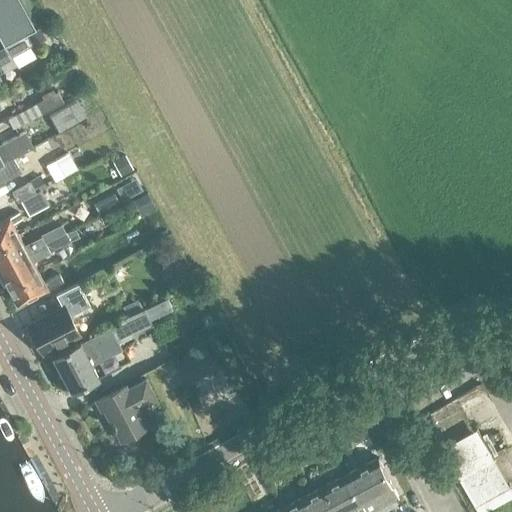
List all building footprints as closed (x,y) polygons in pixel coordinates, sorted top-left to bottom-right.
[(0,0),(0,37),(4,45),(6,44),(27,32),(35,28),(20,0),(0,0)] [(12,54),(33,42),(27,32),(6,44),(12,54)] [(43,111),(64,99),(58,89),(37,100),(43,111)] [(83,117),(74,100),(73,98),(48,113),(58,131),(83,117)] [(0,163),(13,156),(30,147),(22,132),(0,143),(0,163)] [(65,172),(79,164),(70,148),(57,155),(65,172)] [(120,170),(132,166),(128,151),(116,155),(120,170)] [(13,156),(0,163),(0,182),(21,171),(13,156)] [(138,173),(117,183),(122,196),(144,186),(138,173)] [(20,199),(35,190),(30,181),(12,191),(15,197),(17,201),(20,199)] [(29,213),(47,202),(39,188),(35,190),(20,199),(29,213)] [(116,189),(96,198),(100,208),(120,199),(116,189)] [(141,209),(155,202),(149,189),(134,196),(141,209)] [(0,218),(0,243),(17,234),(11,222),(21,216),(17,210),(0,218)] [(17,234),(0,243),(0,266),(55,236),(52,230),(24,245),(17,234)] [(55,236),(0,266),(0,276),(6,287),(37,270),(32,260),(48,251),(70,240),(65,231),(55,236)] [(37,270),(6,287),(16,306),(56,284),(52,276),(43,280),(37,270)] [(91,304),(84,292),(78,280),(55,292),(62,305),(26,325),(31,333),(29,336),(30,341),(33,344),(37,345),(41,353),(78,333),(69,316),(91,304)] [(168,294),(148,303),(152,314),(173,305),(168,294)] [(159,340),(141,307),(52,357),(63,377),(58,380),(66,394),(71,391),(72,392),(97,378),(87,360),(131,335),(140,350),(159,340)] [(188,384),(215,369),(203,347),(176,362),(188,384)] [(226,396),(235,391),(223,368),(213,372),(226,396)] [(137,408),(156,398),(145,378),(127,388),(126,385),(98,400),(121,441),(147,426),(137,408)] [(439,449),(453,474),(455,478),(458,476),(475,506),(478,511),(485,511),(511,496),(511,489),(510,486),(511,486),(493,456),(494,455),(478,427),(439,449)] [(395,485),(379,455),(354,469),(346,473),(367,511),(371,511),(376,510),(401,496),(395,485)] [(367,511),(346,473),(329,482),(325,484),(340,511),(367,511)] [(340,511),(325,484),(304,496),(312,511),(340,511)] [(312,511),(304,496),(283,507),(285,511),(312,511)]
